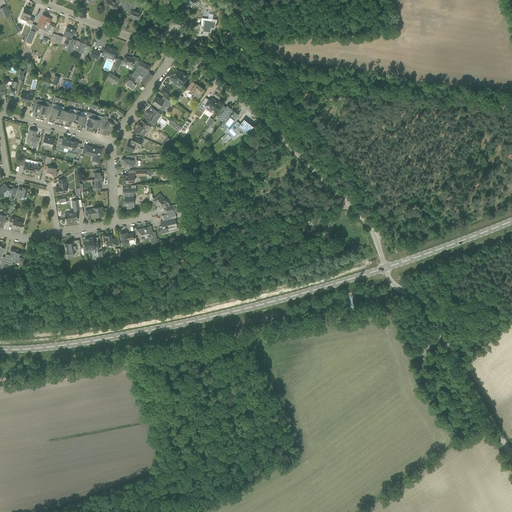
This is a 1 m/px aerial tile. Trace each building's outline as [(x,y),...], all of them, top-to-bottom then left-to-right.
[(104,0),(102,8),(109,10),(110,7),(116,10),(118,5),(118,3),(119,1),(123,2),(124,2),(124,0),(114,0),(115,1),(112,0),(104,0)] [(124,3),(122,8),(127,10),(129,10),(127,15),(139,20),(140,15),(141,13),(134,10),(137,4),(130,1),(130,0),(124,0),(124,2),(125,3),(124,4),(124,3)] [(184,9),(189,7),(185,0),(181,0),(180,1),(184,9)] [(5,6),(0,7),(0,10),(3,18),(9,16),(5,6)] [(25,8),(23,13),(21,18),(28,21),(27,23),(32,24),(34,18),(30,17),(32,11),(25,8)] [(45,25),(48,26),(52,19),(49,17),(43,14),(37,26),(43,29),(45,25)] [(198,33),(197,35),(201,35),(206,35),(208,35),(208,32),(211,32),(211,30),(212,28),(215,29),(215,25),(216,25),(217,19),(213,19),(212,21),(203,20),(203,25),(201,25),(201,24),(199,24),(199,25),(199,26),(200,26),(200,30),(199,30),(198,33)] [(67,27),(65,32),(63,36),(67,37),(66,40),(68,41),(71,36),(73,30),(67,27)] [(30,30),(26,42),(31,44),(36,31),(30,30)] [(76,40),(72,38),(68,50),(72,51),(73,49),(77,51),(82,53),(84,48),(87,49),(90,40),(87,39),(87,40),(81,38),(80,42),(76,40)] [(105,45),(103,52),(102,54),(113,58),(114,56),(115,55),(117,50),(110,47),(105,45)] [(93,49),(90,57),(97,59),(99,51),(93,49)] [(124,62),(124,63),(124,64),(125,64),(126,65),(127,64),(127,63),(130,64),(129,66),(132,67),(133,65),(134,65),(135,62),(137,63),(139,59),(133,56),(132,58),(126,56),(124,62)] [(114,66),(118,68),(122,60),(118,58),(114,66)] [(133,75),(125,85),(130,88),(133,84),(137,78),(137,77),(142,80),(143,77),(144,76),(146,74),(147,74),(150,67),(141,62),(138,66),(137,69),(133,75)] [(173,74),(171,77),(175,80),(173,83),(176,85),(180,88),(182,85),(185,81),(188,77),(183,73),(182,74),(177,70),(173,74)] [(109,73),(105,78),(116,85),(119,79),(109,73)] [(145,77),(142,81),(146,84),(153,76),(149,73),(146,78),(145,77)] [(15,94),(18,82),(13,81),(12,84),(12,86),(10,85),(5,84),(5,88),(9,89),(8,93),(8,94),(14,95),(13,95),(13,94),(15,94)] [(196,84),(195,84),(192,81),(187,88),(194,94),(194,93),(195,94),(192,97),(197,100),(201,95),(200,95),(204,89),(198,85),(196,84)] [(170,91),(168,90),(164,87),(160,92),(166,96),(170,91)] [(31,103),(33,94),(30,93),(29,94),(22,92),(19,100),(27,102),(26,105),(30,106),(31,103)] [(163,111),(166,106),(168,108),(172,103),(167,99),(163,96),(164,97),(162,100),(157,96),(152,103),(156,106),(159,108),(163,111)] [(197,109),(194,114),(199,117),(202,113),(205,109),(212,113),(214,111),(216,108),(219,104),(215,102),(216,101),(212,98),(210,101),(208,100),(204,105),(201,103),(197,109)] [(34,99),(34,102),(32,109),(35,110),(34,111),(38,112),(38,115),(39,115),(43,100),(37,99),(37,100),(34,99)] [(43,100),(39,115),(41,115),(42,113),(46,114),(49,114),(50,110),(51,107),(52,104),(49,103),(49,102),(43,100)] [(229,113),(232,109),(227,106),(222,112),(220,111),(216,116),(222,121),(224,119),(225,119),(224,121),(229,116),(230,114),(229,113)] [(146,111),(143,116),(147,119),(148,119),(150,121),(150,122),(154,125),(157,121),(159,118),(156,116),(158,112),(154,110),(150,107),(147,111),(147,112),(146,111)] [(69,111),(66,122),(68,123),(68,120),(72,121),(75,110),(70,108),(69,111)] [(58,109),(55,119),(57,120),(57,117),(61,118),(63,110),(58,109)] [(77,125),(81,111),(75,110),(72,121),(76,122),(75,125),(77,125)] [(232,123),(239,115),(234,111),(232,113),(231,114),(230,117),(229,116),(224,121),(225,122),(222,126),(226,129),(227,127),(229,129),(234,124),(232,123)] [(86,116),(84,124),(86,124),(86,125),(90,126),(90,128),(91,129),(95,114),(87,112),(86,116)] [(80,114),(77,125),(79,125),(79,123),(83,124),(84,124),(86,116),(80,114)] [(95,115),(91,129),(93,129),(93,127),(98,128),(98,127),(101,128),(104,117),(95,115)] [(101,128),(107,130),(110,131),(114,125),(115,126),(118,122),(114,119),(112,122),(109,121),(107,120),(108,117),(104,115),(104,117),(101,128)] [(229,129),(227,132),(232,136),(236,130),(240,133),(241,134),(242,135),(253,126),(244,119),(240,124),(237,122),(231,127),(229,129)] [(171,120),(169,124),(174,128),(178,131),(181,127),(176,124),(171,120)] [(135,125),(132,129),(136,132),(140,134),(143,136),(147,132),(151,127),(148,125),(143,122),(142,121),(140,124),(138,123),(136,126),(135,125)] [(186,121),(180,131),(183,133),(190,124),(186,121)] [(28,134),(27,139),(31,141),(30,145),(32,146),(32,149),(36,150),(37,147),(38,144),(39,139),(35,138),(36,131),(29,129),(28,134)] [(52,147),(53,144),(54,139),(50,138),(50,137),(44,135),(43,140),(42,145),(52,147)] [(143,141),(137,138),(132,136),(130,142),(128,141),(125,148),(129,150),(128,150),(132,152),(134,147),(135,145),(140,147),(143,141)] [(56,149),(62,151),(63,151),(64,147),(68,148),(70,140),(69,140),(69,139),(66,138),(66,139),(63,138),(62,143),(58,142),(56,147),(56,149)] [(77,142),(70,140),(68,148),(72,149),(71,151),(71,153),(72,153),(78,155),(79,153),(80,148),(76,147),(77,142)] [(101,149),(97,148),(97,149),(91,148),(91,147),(85,145),(83,150),(83,153),(93,156),(92,161),(98,162),(101,149)] [(129,159),(126,159),(121,159),(122,164),(124,164),(124,168),(130,168),(130,166),(134,166),(134,165),(135,165),(135,166),(138,166),(137,161),(136,161),(136,156),(132,156),(132,160),(129,160),(129,159)] [(28,173),(31,164),(25,162),(26,158),(22,157),(20,165),(24,166),(22,171),(28,173)] [(31,164),(28,173),(34,174),(35,171),(40,172),(42,162),(38,161),(36,165),(31,164)] [(45,165),(44,168),(47,169),(45,175),(50,176),(49,177),(54,178),(55,175),(57,176),(58,172),(56,171),(56,168),(51,167),(51,166),(45,165)] [(95,175),(95,179),(102,179),(102,175),(100,175),(100,168),(92,169),(92,176),(95,175)] [(191,168),(187,171),(192,176),(196,173),(191,168)] [(133,183),(134,181),(134,173),(127,174),(126,174),(126,175),(122,175),(122,183),(133,183)] [(58,179),(59,183),(60,183),(61,186),(55,187),(57,194),(63,193),(63,194),(65,194),(65,193),(66,193),(66,189),(67,189),(65,178),(58,179)] [(102,183),(102,179),(95,179),(92,179),(92,183),(93,183),(93,190),(100,190),(100,183),(102,183)] [(13,185),(12,185),(8,184),(7,186),(5,183),(1,187),(0,187),(0,191),(1,193),(5,194),(8,195),(15,196),(15,193),(17,188),(12,187),(13,185)] [(22,196),(23,196),(28,197),(29,193),(28,193),(29,188),(22,187),(21,190),(18,189),(16,194),(16,197),(21,198),(22,196)] [(127,187),(122,187),(123,194),(124,194),(125,194),(125,196),(124,196),(124,204),(124,203),(127,203),(127,204),(127,209),(134,209),(134,193),(136,192),(136,188),(129,188),(128,187),(127,187)] [(153,200),(158,206),(159,205),(161,208),(164,205),(164,206),(165,207),(163,208),(165,213),(175,211),(174,205),(168,207),(167,205),(166,203),(167,202),(166,201),(166,200),(164,197),(163,198),(159,194),(156,197),(153,200)] [(70,213),(65,213),(66,222),(77,220),(77,215),(76,210),(80,209),(78,200),(73,200),(72,201),(74,212),(70,213)] [(86,217),(95,216),(98,215),(98,216),(103,216),(103,214),(104,214),(103,211),(102,211),(102,206),(93,208),(93,209),(85,210),(86,212),(86,217)] [(160,226),(159,227),(160,232),(161,234),(168,232),(178,229),(177,226),(175,218),(176,217),(176,216),(175,212),(169,214),(166,214),(161,216),(162,219),(163,219),(164,220),(160,221),(161,225),(162,226),(162,227),(160,226)] [(10,220),(9,224),(12,225),(12,228),(20,230),(22,225),(23,222),(18,221),(19,219),(17,218),(11,217),(10,219),(10,220)] [(139,239),(153,236),(151,226),(137,230),(139,239)] [(127,232),(120,233),(121,238),(121,243),(122,247),(130,246),(129,242),(129,240),(134,239),(134,238),(133,233),(128,234),(127,232)] [(111,247),(118,246),(118,242),(117,237),(112,238),(111,234),(103,236),(103,241),(104,243),(106,243),(107,246),(111,245),(111,247)] [(84,239),(85,244),(83,245),(84,253),(92,252),(91,249),(94,248),(95,250),(99,249),(98,245),(98,240),(93,241),(93,238),(84,239)] [(64,244),(65,254),(72,253),(77,256),(79,252),(81,252),(79,240),(73,241),(73,242),(71,242),(63,244),(64,244)] [(6,255),(3,265),(3,266),(4,266),(5,263),(9,264),(9,263),(11,264),(12,261),(16,262),(16,261),(20,262),(20,261),(21,261),(22,257),(19,256),(19,254),(20,254),(21,252),(18,251),(17,252),(15,252),(16,250),(11,248),(10,252),(11,252),(10,256),(6,255)]
